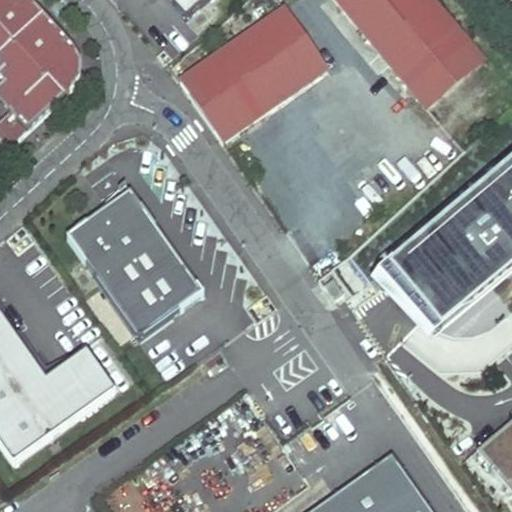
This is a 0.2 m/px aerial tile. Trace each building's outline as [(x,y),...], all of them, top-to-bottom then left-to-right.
[(73,54),(23,0),(0,0),(0,84),(5,90),(0,94),(0,108),(10,119),(0,128),(0,145),(9,156),(71,100),(78,89),(81,77),(79,65),(73,54)] [(166,0),(186,21),(208,0),(166,0)] [(428,0),(331,0),(410,91),(466,44),(428,0)] [(220,148),(323,76),(281,14),(177,86),(220,148)] [(427,110),(482,63),(466,44),(410,91),(427,110)] [(511,74),(511,64),(507,59),(488,75),(498,87),(511,74)] [(492,126),(478,140),(488,152),(502,137),(492,126)] [(511,177),(383,285),(433,345),(511,279),(511,177)] [(132,199),(126,191),(95,220),(98,223),(132,199)] [(68,244),(140,346),(203,301),(132,199),(98,223),(68,244)] [(344,298),(333,283),(324,290),(335,304),(344,298)] [(0,451),(13,470),(115,398),(87,358),(46,387),(0,321),(0,451)] [(511,429),(477,458),(511,499),(511,429)] [(428,511),(394,463),(323,511),(428,511)]
